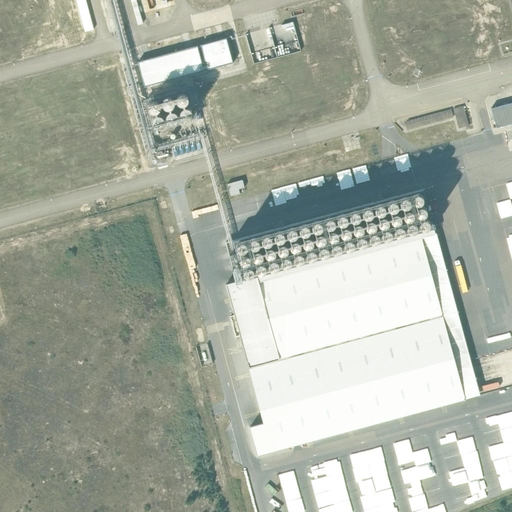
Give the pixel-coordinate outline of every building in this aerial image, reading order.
[(375,0),(376,10),(391,9),(390,3),(397,2),(397,0),(375,0)] [(208,70),(233,63),(226,38),(201,45),(208,70)] [(291,38),(281,40),(284,51),(294,48),(291,38)] [(145,87),(204,70),(197,46),(138,62),(145,87)] [(496,128),(511,123),(511,92),(511,94),(511,102),(491,108),(496,128)] [(458,128),(468,125),(463,106),(453,109),(458,128)] [(406,131),(453,118),(451,109),(404,122),(406,131)] [(429,159),(469,150),(465,134),(425,143),(429,159)] [(368,158),(354,161),(357,176),(371,173),(368,158)] [(353,162),(339,164),(340,174),(355,172),(353,162)] [(285,179),(272,182),(275,196),(288,193),(285,179)] [(230,196),(240,194),(239,189),(244,188),(242,180),(227,184),(230,196)] [(511,213),(511,180),(499,183),(505,215),(511,213)] [(271,183),(256,187),(260,202),(274,199),(271,183)] [(258,454),(465,399),(421,237),(434,233),(423,190),(233,241),(244,279),(226,284),(264,423),(251,426),(258,454)] [(218,199),(194,204),(197,217),(221,212),(218,199)] [(483,388),(473,391),(474,395),(488,392),(485,379),(481,380),(483,388)] [(511,408),(488,414),(507,489),(511,487),(511,408)] [(474,419),(444,428),(447,442),(456,439),(463,466),(456,469),(464,497),(467,496),(470,505),(496,498),(489,474),(475,478),(472,465),(487,461),(483,447),(474,449),(470,436),(465,437),(464,432),(477,428),(474,419)] [(425,504),(449,500),(444,471),(438,472),(435,460),(439,459),(434,431),(407,436),(409,445),(403,446),(405,453),(407,453),(415,494),(423,492),(425,504)] [(407,511),(404,499),(401,485),(393,486),(390,472),(395,471),(389,443),(372,447),(376,461),(361,464),(368,493),(385,489),(388,503),(373,506),(374,511),(407,511)] [(355,511),(360,510),(353,483),(346,484),(343,471),(349,469),(345,455),(313,463),(316,474),(321,473),(328,503),(339,501),(341,511),(355,511)] [(302,467),(286,471),(293,499),(309,494),(302,467)] [(289,483),(277,484),(278,493),(290,491),(289,483)]
